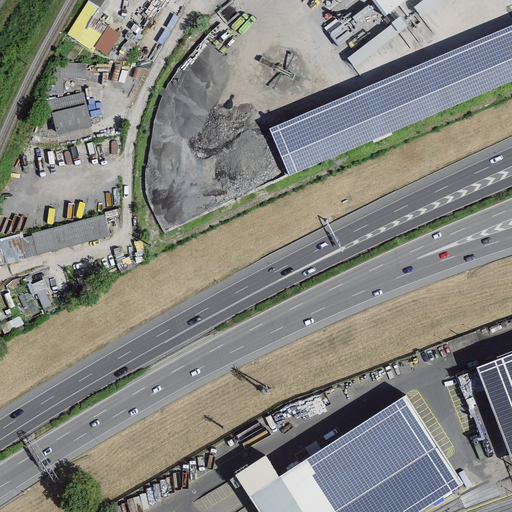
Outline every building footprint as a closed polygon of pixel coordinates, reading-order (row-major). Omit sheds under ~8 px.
[(94,19),(104,0),(87,0),(68,36),(107,57),(120,33),(94,19)] [(418,15),(440,0),(420,0),(411,6),(418,15)] [(353,68),(406,26),(399,17),(346,59),(353,68)] [(511,27),(270,129),(290,175),(511,80),(511,27)] [(86,65),(63,64),(62,77),(85,79),(86,65)] [(84,93),(49,99),(55,134),(90,127),(84,93)] [(105,216),(18,235),(22,257),(109,238),(105,216)] [(511,350),(477,363),(511,454),(511,350)] [(458,375),(461,392),(474,390),(470,373),(458,375)] [(266,455),(236,474),(260,511),(416,511),(463,482),(408,396),(281,478),(266,455)]
